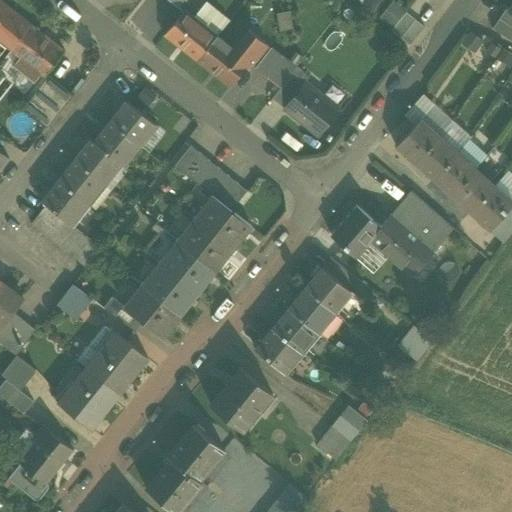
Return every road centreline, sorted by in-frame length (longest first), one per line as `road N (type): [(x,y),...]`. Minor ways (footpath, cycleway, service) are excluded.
road 1 (residential): [(69,511),(318,201)]
road 2 (residential): [(318,201),(125,45)]
road 3 (residential): [(318,201),(463,0)]
road 4 (residential): [(125,45),(0,204)]
